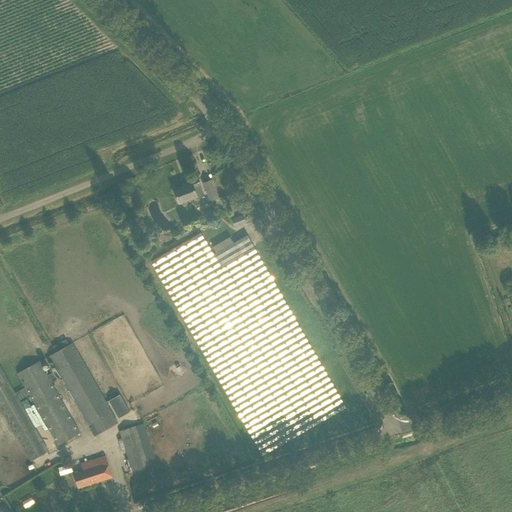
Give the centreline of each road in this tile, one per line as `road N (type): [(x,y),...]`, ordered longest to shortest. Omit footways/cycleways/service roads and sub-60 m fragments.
road 1 (unclassified): [(394,426),(213,116),(109,0)]
road 2 (unclassified): [(138,511),(394,426)]
road 3 (track): [(0,221),(223,132)]
road 4 (unclassified): [(394,426),(511,390)]
